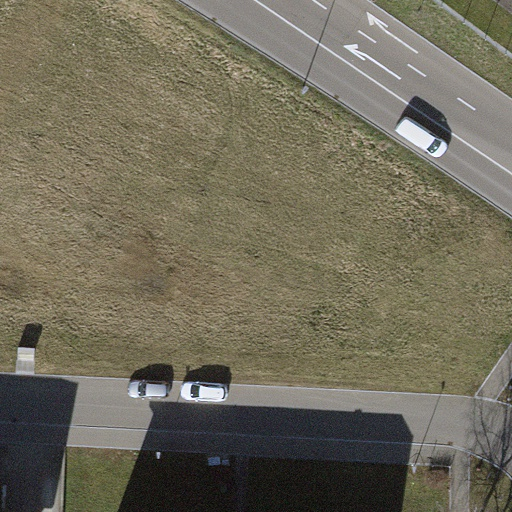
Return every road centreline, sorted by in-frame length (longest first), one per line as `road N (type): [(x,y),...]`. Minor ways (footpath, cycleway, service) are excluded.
road 1 (residential): [(511,440),(446,422),(0,396)]
road 2 (tertiary): [(260,0),(511,163)]
